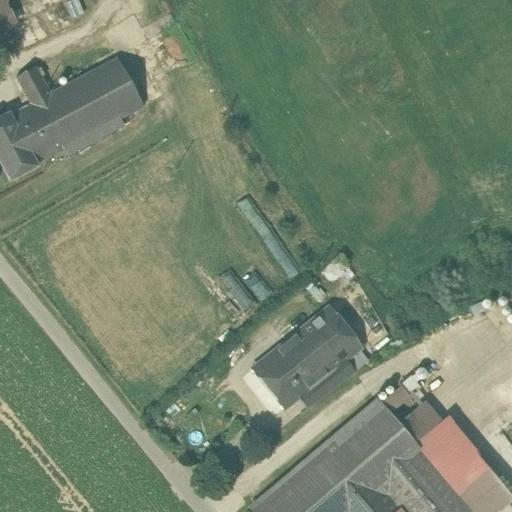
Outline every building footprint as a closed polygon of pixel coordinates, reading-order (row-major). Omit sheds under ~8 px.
[(0,0),(0,31),(14,25),(65,2),(64,0),(0,0)] [(65,2),(14,25),(24,49),(75,25),(65,2)] [(117,58),(50,94),(42,78),(22,89),(30,104),(10,115),(36,164),(65,149),(68,154),(121,126),(118,121),(143,107),(117,58)] [(35,67),(16,77),(22,89),(42,78),(35,67)] [(36,164),(10,115),(9,113),(0,117),(0,163),(10,181),(37,166),(36,164)] [(330,307),(252,370),(282,409),(298,397),(335,369),(346,360),(363,348),(330,307)] [(346,360),(335,369),(344,380),(355,371),(346,360)] [(298,397),(308,409),(344,380),(335,369),(298,397)] [(440,419),(413,388),(386,410),(398,425),(412,442),(440,419)] [(377,400),(266,494),(281,511),(295,511),(398,425),(386,410),(377,400)] [(496,511),(511,499),(511,493),(445,415),(440,419),(412,442),(439,474),(471,511),(496,511)] [(295,511),(394,511),(398,509),(439,474),(412,442),(398,425),(295,511)] [(471,511),(439,474),(398,509),(399,511),(471,511)] [(281,511),(266,494),(250,508),(252,511),(281,511)]
